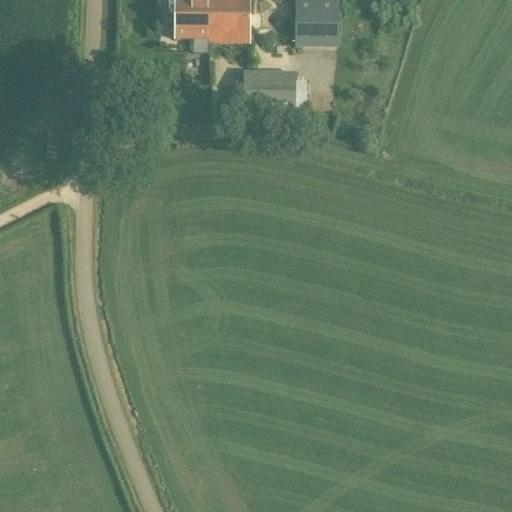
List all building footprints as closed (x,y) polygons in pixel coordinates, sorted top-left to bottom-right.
[(207,0),(207,1),(207,42),(207,45),(248,45),(248,0),(207,0)] [(174,41),(207,42),(207,1),(174,1),(174,41)] [(338,1),(295,1),(295,50),(338,50),(338,1)] [(295,82),(295,74),(242,74),(243,117),(305,116),(306,82),(295,82)] [(45,160),(58,161),(60,144),(47,143),(45,160)]
